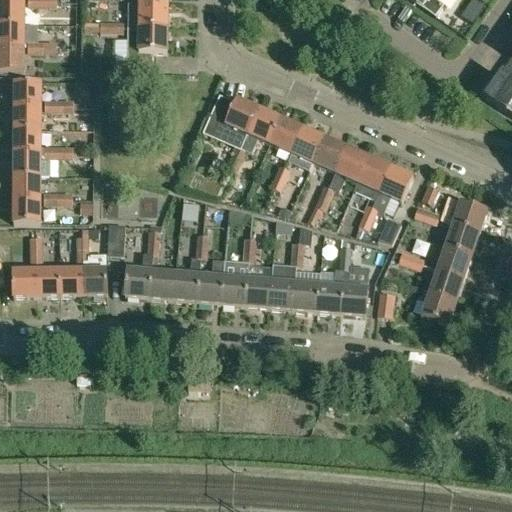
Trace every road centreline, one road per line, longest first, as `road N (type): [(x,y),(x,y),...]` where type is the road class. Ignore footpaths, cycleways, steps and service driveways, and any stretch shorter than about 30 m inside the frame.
road 1 (residential): [(0,340),(106,336),(344,356),(457,375),(479,362),(511,270)]
road 2 (residential): [(511,189),(239,67),(217,35),(215,0)]
road 3 (residential): [(506,0),(451,75),(353,0)]
